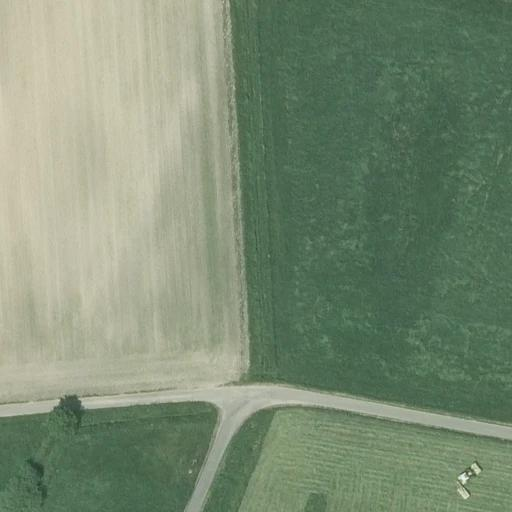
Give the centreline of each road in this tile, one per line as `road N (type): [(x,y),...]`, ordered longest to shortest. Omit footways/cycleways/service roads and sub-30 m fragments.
road 1 (track): [(511,435),(241,391),(0,412)]
road 2 (track): [(192,511),(241,391)]
